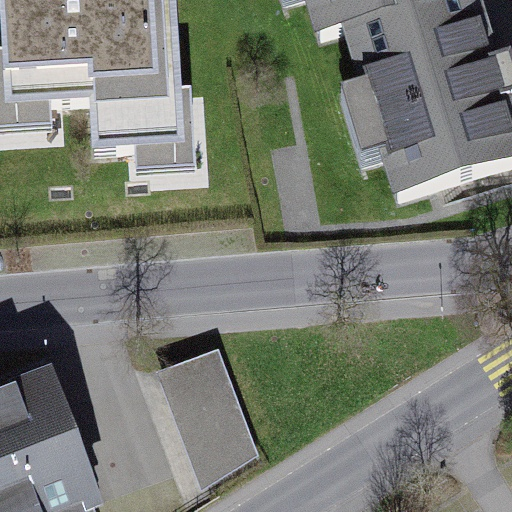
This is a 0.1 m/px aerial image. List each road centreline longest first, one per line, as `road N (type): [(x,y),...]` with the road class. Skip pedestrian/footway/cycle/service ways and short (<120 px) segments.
road 1 (residential): [(511,259),(0,306)]
road 2 (residential): [(245,511),(511,348)]
